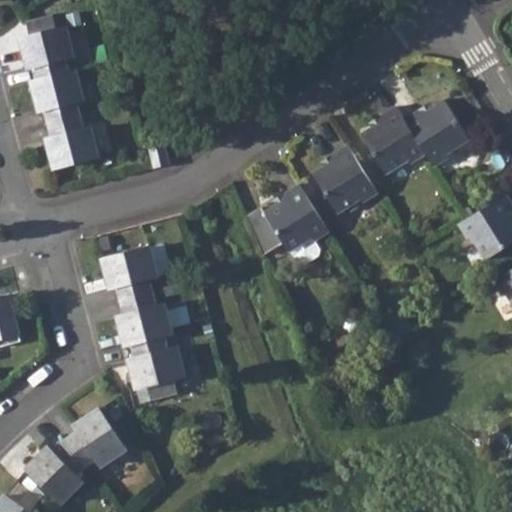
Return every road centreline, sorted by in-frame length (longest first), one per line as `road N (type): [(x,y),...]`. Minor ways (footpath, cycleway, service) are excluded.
road 1 (residential): [(51,225),(181,189),(449,9)]
road 2 (residential): [(0,437),(86,367),(51,225)]
